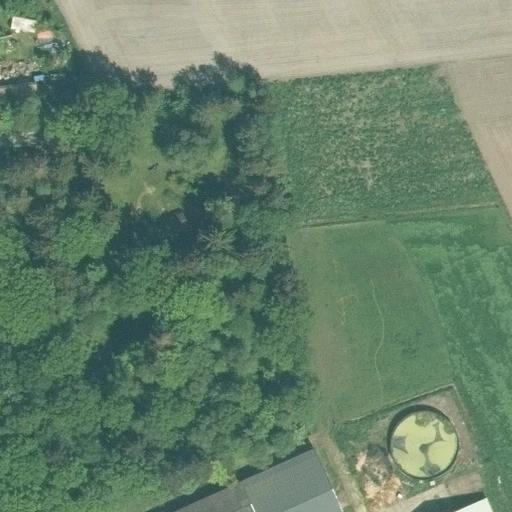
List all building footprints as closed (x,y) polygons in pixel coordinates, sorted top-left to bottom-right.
[(38,69),(40,79),(57,75),(54,65),(38,69)] [(0,148),(23,147),(22,123),(0,124),(0,148)] [(389,444),(389,448),(389,451),(389,454),(390,457),(391,460),(393,463),(394,466),(396,469),(398,471),(401,473),(403,475),(406,477),(409,479),(412,480),(415,481),(418,481),(421,482),(425,482),(428,481),(431,481),(434,480),(437,479),(440,477),(443,475),(445,473),(448,471),(450,469),(452,466),(453,463),(455,460),(456,457),(457,454),(457,451),(457,448),(457,444),(457,441),(456,438),(455,435),(453,432),(452,429),(450,426),(448,424),(445,422),(443,420),(440,418),(437,416),(434,415),(431,414),(428,414),(425,413),(421,413),(418,414),(415,414),(412,415),(409,416),(406,418),(403,420),(401,422),(398,424),(396,426),(394,429),(393,432),(391,435),(390,438),(389,441),(389,444)] [(241,511),(230,487),(175,511),(241,511)] [(490,511),(485,500),(458,511),(490,511)]
